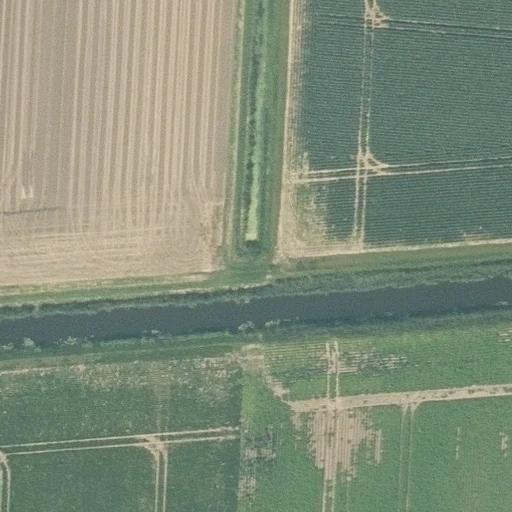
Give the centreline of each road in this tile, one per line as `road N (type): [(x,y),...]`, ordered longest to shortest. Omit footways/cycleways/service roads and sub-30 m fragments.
road 1 (track): [(0,285),(511,247)]
road 2 (track): [(280,0),(267,266)]
